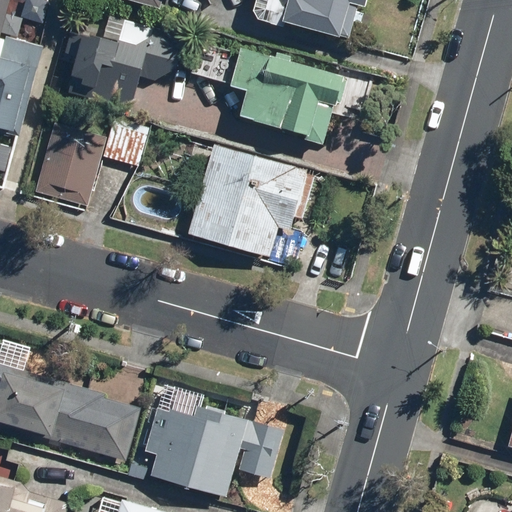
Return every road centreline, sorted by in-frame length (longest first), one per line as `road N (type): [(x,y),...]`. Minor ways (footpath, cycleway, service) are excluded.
road 1 (residential): [(397,369),(0,256)]
road 2 (secondary): [(397,369),(498,0)]
road 3 (secondary): [(357,511),(397,369)]
